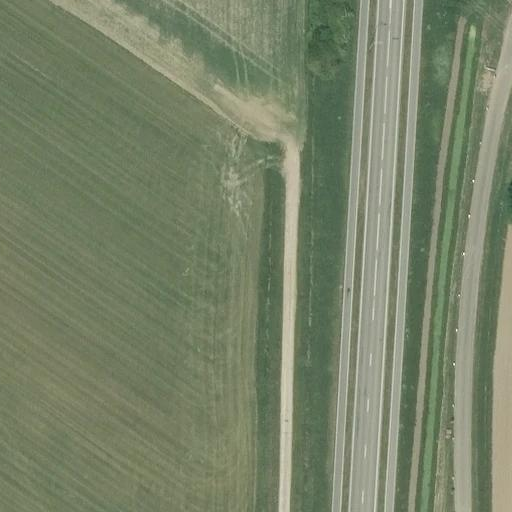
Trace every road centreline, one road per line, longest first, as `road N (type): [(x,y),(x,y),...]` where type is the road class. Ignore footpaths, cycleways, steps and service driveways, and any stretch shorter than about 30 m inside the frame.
road 1 (tertiary): [(360,511),(389,0)]
road 2 (unclassified): [(463,511),(466,312),(511,37)]
road 3 (track): [(291,145),(282,511)]
